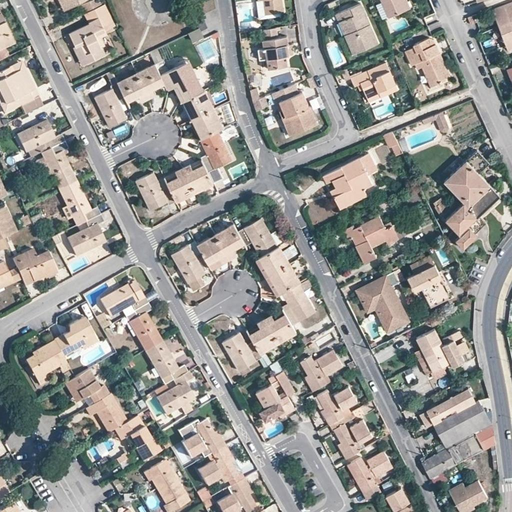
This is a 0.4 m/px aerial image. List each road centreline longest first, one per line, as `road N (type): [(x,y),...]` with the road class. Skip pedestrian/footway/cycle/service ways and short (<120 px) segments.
road 1 (residential): [(440,511),(272,173)]
road 2 (residential): [(0,355),(80,498),(69,505),(55,496),(0,400)]
road 3 (residential): [(511,482),(489,337),(492,294),(511,253)]
road 4 (residential): [(16,0),(103,162)]
road 5 (residential): [(224,0),(231,74),(272,173)]
road 6 (residential): [(143,245),(0,330)]
road 7 (residential): [(187,322),(226,404),(264,457)]
road 8 (residential): [(272,173),(143,245)]
road 9 (residential): [(483,86),(346,136)]
road 10 (residential): [(312,0),(313,54),(346,136)]
road 11 (residential): [(264,457),(303,443),(331,491),(324,511)]
